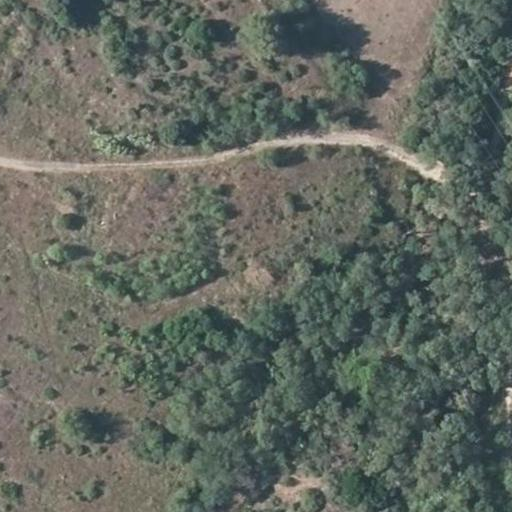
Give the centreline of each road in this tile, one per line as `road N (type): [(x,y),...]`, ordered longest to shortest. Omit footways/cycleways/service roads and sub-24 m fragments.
road 1 (track): [(0,161),(65,170),(234,157),(307,137),(361,139),(442,180),(508,260),(511,302)]
road 2 (track): [(511,75),(496,146),(503,195),(482,228)]
